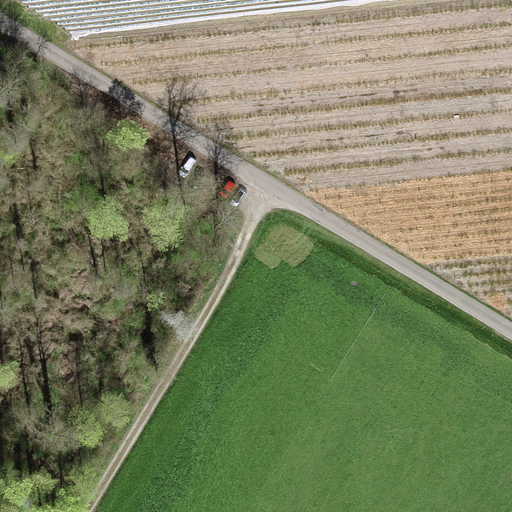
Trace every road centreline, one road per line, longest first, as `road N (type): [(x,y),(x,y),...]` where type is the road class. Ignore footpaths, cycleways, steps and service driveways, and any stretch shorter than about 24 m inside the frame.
road 1 (unclassified): [(0,13),(511,330)]
road 2 (track): [(297,190),(80,511)]
